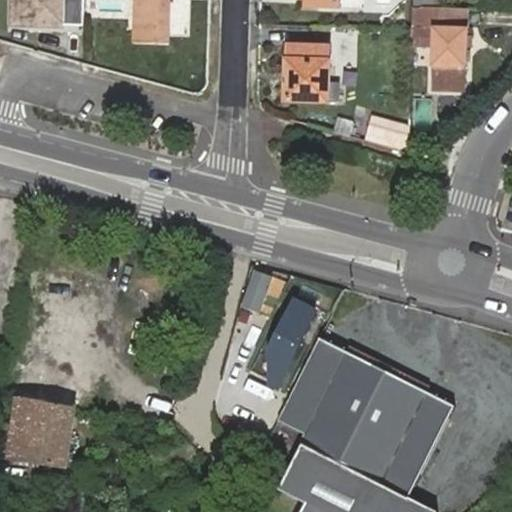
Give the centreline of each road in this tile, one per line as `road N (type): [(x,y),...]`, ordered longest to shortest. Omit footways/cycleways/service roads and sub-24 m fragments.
road 1 (secondary): [(0,154),(149,214),(436,289)]
road 2 (secondary): [(225,192),(0,149)]
road 3 (secondary): [(436,242),(225,192)]
road 4 (residential): [(225,192),(236,0)]
road 5 (residential): [(459,237),(488,147),(511,114)]
